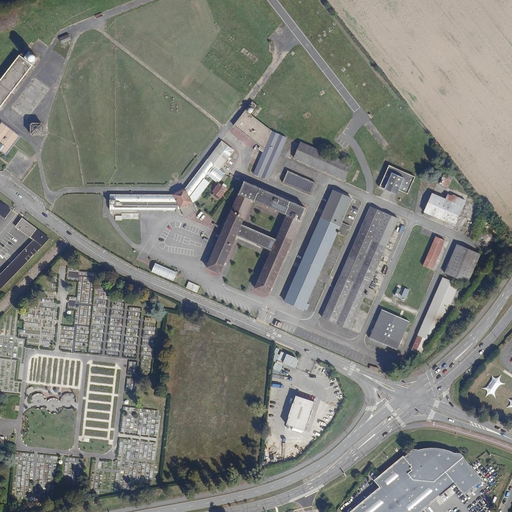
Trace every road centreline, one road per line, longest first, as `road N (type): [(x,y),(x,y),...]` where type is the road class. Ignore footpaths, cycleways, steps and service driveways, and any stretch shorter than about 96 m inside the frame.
road 1 (tertiary): [(68,235),(131,273),(356,371)]
road 2 (secondary): [(349,441),(278,485),(157,511)]
road 3 (track): [(116,41),(110,190)]
road 4 (secondary): [(231,511),(315,485),(356,453)]
road 5 (unknown): [(144,252),(164,224),(202,234),(207,247),(196,279)]
